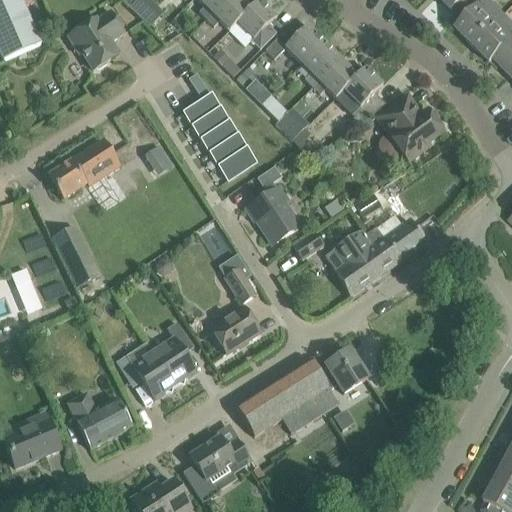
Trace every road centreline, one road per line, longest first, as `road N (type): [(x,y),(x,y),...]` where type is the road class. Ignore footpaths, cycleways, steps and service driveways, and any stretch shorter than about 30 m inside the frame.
road 1 (residential): [(18,511),(139,455),(306,345)]
road 2 (residential): [(511,173),(439,64),(338,3)]
road 3 (residential): [(306,345),(463,239)]
road 4 (residential): [(0,176),(33,163),(158,80)]
road 5 (residential): [(421,511),(511,359)]
road 6 (residential): [(306,345),(218,207)]
